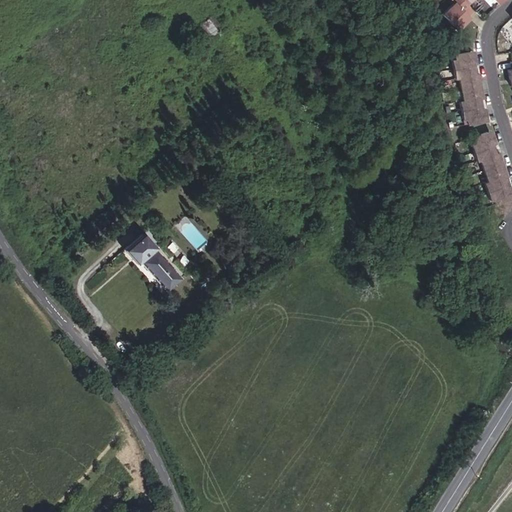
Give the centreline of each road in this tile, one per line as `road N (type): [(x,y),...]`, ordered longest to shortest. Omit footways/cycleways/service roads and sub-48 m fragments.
road 1 (unclassified): [(181,511),(121,399),(0,241)]
road 2 (residential): [(511,9),(491,35),(511,133)]
road 3 (secondary): [(511,399),(443,511)]
